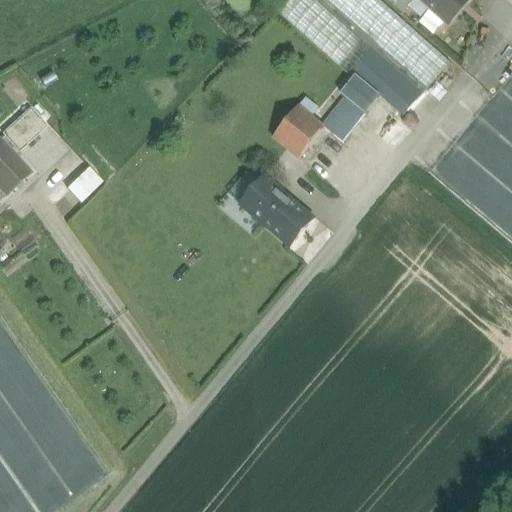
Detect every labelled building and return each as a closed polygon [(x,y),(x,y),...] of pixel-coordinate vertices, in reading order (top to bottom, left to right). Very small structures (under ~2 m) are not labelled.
[(451,64),(378,0),(290,0),(278,13),(400,121),(451,64)] [(433,5),(426,0),(389,0),(404,13),(410,6),(422,17),(430,8),(433,5)] [(473,0),(426,0),(433,5),(430,8),(449,25),(462,11),(460,9),(465,3),(468,6),(473,0)] [(448,92),(437,83),(429,92),(440,101),(448,92)] [(497,89),(432,173),(502,226),(511,227),(511,93),(510,87),(509,91),(497,89)] [(348,95),(323,127),(343,143),(368,112),(348,95)] [(306,100),(299,108),(312,118),(318,110),(306,100)] [(299,108),(273,139),(297,158),(323,127),(312,118),(299,108)] [(46,129),(30,111),(21,119),(37,137),(46,129)] [(37,137),(21,119),(12,127),(28,145),(37,137)] [(403,125),(387,145),(396,152),(413,132),(404,124),(403,125)] [(28,145),(12,127),(3,136),(19,153),(28,145)] [(0,142),(0,192),(5,198),(30,175),(0,142)] [(79,158),(57,177),(78,201),(100,182),(79,158)] [(313,221),(265,180),(243,206),(291,247),(313,221)] [(389,196),(329,274),(341,282),(359,258),(362,253),(378,233),(382,228),(400,204),(389,196)] [(494,275),(400,204),(382,228),(476,298),(494,275)] [(426,269),(378,233),(362,253),(411,290),(426,269)] [(452,329),(359,258),(341,282),(434,353),(452,329)] [(472,304),(426,269),(411,290),(456,324),(472,304)] [(0,511),(47,511),(71,497),(67,491),(22,481),(24,471),(25,471),(32,439),(14,435),(10,455),(0,452),(0,511)]
